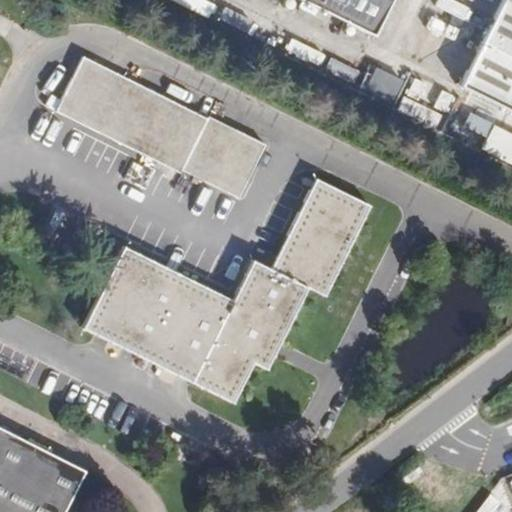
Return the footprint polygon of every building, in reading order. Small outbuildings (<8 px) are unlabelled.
[(311,0),(373,31),(388,0),(311,0)] [(511,107),(511,0),(505,0),(463,83),(511,107)] [(235,206),(263,149),(83,63),(53,123),(176,184),(178,180),(235,206)] [(375,66),(364,87),(390,101),(401,79),(375,66)] [(483,135),(489,120),(467,111),(461,126),(483,135)] [(479,149),(511,163),(511,132),(491,123),(479,149)] [(92,306),(240,379),(246,367),(263,377),(303,297),(321,306),(367,213),(315,188),(267,278),(247,269),(224,310),(120,254),(92,306)] [(224,411),(240,379),(92,306),(76,336),(224,411)] [(0,511),(64,511),(84,474),(0,432),(0,511)] [(252,511),(258,499),(235,487),(229,501),(250,511),(252,511)]
